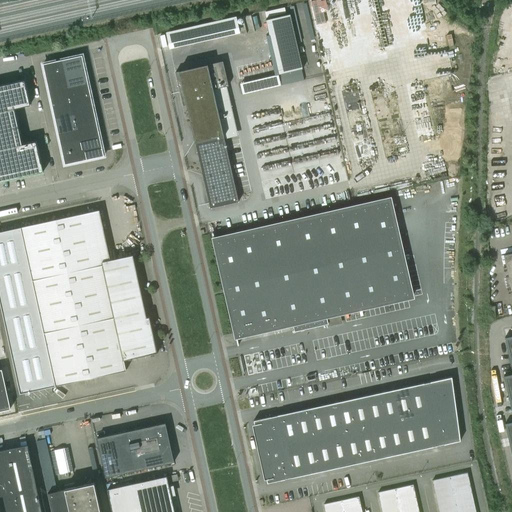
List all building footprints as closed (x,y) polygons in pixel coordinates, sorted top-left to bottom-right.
[(264,12),(265,18),(285,14),(283,8),(264,12)] [(267,36),(275,75),(302,69),(290,15),(266,20),(270,35),(267,36)] [(234,17),(162,29),(165,47),(237,35),(234,17)] [(332,63),(344,61),(341,37),(330,38),(332,63)] [(82,56),(63,60),(66,74),(85,70),(82,56)] [(43,64),(46,78),(66,74),(63,60),(43,64)] [(176,72),(183,106),(186,105),(195,143),(196,143),(210,208),(239,202),(213,90),(229,86),(223,62),(176,72)] [(85,70),(66,74),(69,89),(88,84),(85,70)] [(46,78),(49,93),(69,89),(66,74),(46,78)] [(22,80),(0,85),(0,181),(40,173),(33,141),(20,144),(12,109),(28,106),(22,80)] [(88,84),(69,89),(72,103),(92,99),(88,84)] [(49,93),(53,107),(72,103),(69,89),(49,93)] [(92,99),(72,103),(75,117),(95,113),(92,99)] [(53,107),(56,121),(75,117),(72,103),(53,107)] [(95,113),(75,117),(78,132),(98,127),(95,113)] [(56,121),(59,136),(78,132),(75,117),(56,121)] [(98,127),(78,132),(81,146),(101,142),(98,127)] [(59,136),(62,150),(81,146),(78,132),(59,136)] [(101,142),(81,146),(85,160),(104,156),(101,142)] [(81,146),(62,150),(65,165),(85,160),(81,146)] [(390,199),(214,239),(236,337),(298,323),(320,318),(412,297),(390,199)] [(135,263),(133,255),(125,256),(125,257),(110,260),(99,210),(0,231),(0,302),(20,393),(126,370),(124,360),(130,359),(129,359),(149,354),(149,355),(158,353),(156,345),(155,345),(151,325),(149,317),(146,317),(135,263)] [(511,293),(511,253),(503,255),(511,293)] [(1,369),(0,369),(0,410),(10,409),(1,369)] [(431,382),(424,383),(428,399),(454,393),(452,377),(431,382)] [(424,383),(410,386),(417,418),(431,414),(428,399),(424,383)] [(410,386),(396,389),(403,421),(417,418),(410,386)] [(396,389),(381,392),(388,424),(403,421),(396,389)] [(381,392),(367,396),(374,427),(388,424),(381,392)] [(456,409),(454,393),(428,399),(431,414),(456,409)] [(367,396),(353,399),(360,430),(374,427),(367,396)] [(353,399),(339,402),(345,433),(360,430),(353,399)] [(339,402),(324,405),(331,436),(345,433),(339,402)] [(324,405),(310,408),(317,439),(331,436),(324,405)] [(310,408),(296,411),(303,443),(317,439),(310,408)] [(456,409),(431,414),(434,430),(458,425),(456,409)] [(282,414),(285,430),(288,446),(303,443),(296,411),(282,414)] [(254,420),(255,424),(252,425),(255,437),(285,430),(282,414),(278,415),(278,416),(271,417),(254,420)] [(431,414),(417,418),(424,449),(438,446),(438,445),(434,430),(431,414)] [(417,418),(403,421),(409,452),(424,449),(417,418)] [(403,421),(388,424),(395,455),(409,452),(403,421)] [(106,477),(174,462),(166,423),(97,438),(106,477)] [(388,424),(374,427),(381,458),(395,455),(388,424)] [(460,441),(458,425),(434,430),(438,445),(444,444),(444,445),(460,441)] [(374,427),(360,430),(367,461),(381,458),(374,427)] [(285,430),(255,437),(258,452),(288,446),(285,430)] [(360,430),(345,433),(352,465),(367,461),(360,430)] [(345,433),(331,436),(338,468),(352,465),(345,433)] [(331,436),(317,439),(324,471),(338,468),(331,436)] [(317,439),(303,443),(310,474),(324,471),(317,439)] [(303,443),(288,446),(292,461),(295,477),(310,474),(303,443)] [(0,511),(100,511),(94,483),(65,489),(69,511),(41,511),(27,446),(28,446),(28,445),(0,450),(0,511)] [(288,446),(258,452),(262,468),(292,461),(288,446)] [(292,461),(262,468),(264,480),(267,479),(267,483),(285,479),(291,478),(295,477),(292,461)] [(451,483),(469,480),(467,473),(450,477),(451,483)] [(174,511),(167,476),(107,489),(112,511),(174,511)] [(432,480),(434,487),(451,483),(450,477),(432,480)] [(453,490),(470,486),(469,480),(451,483),(453,490)] [(453,490),(451,483),(434,487),(435,494),(453,490)] [(413,485),(396,489),(397,496),(415,492),(413,485)] [(470,486),(453,490),(454,497),(472,493),(470,486)] [(52,511),(69,511),(65,489),(48,493),(48,494),(48,493),(52,511)] [(396,489),(378,493),(380,500),(397,496),(396,489)] [(453,490),(435,494),(437,501),(454,497),(453,490)] [(415,492),(397,496),(399,503),(416,499),(415,492)] [(454,497),(456,504),(473,500),(472,493),(454,497)] [(397,496),(380,500),(381,507),(399,503),(397,496)] [(359,497),(342,501),(343,508),(361,504),(359,497)] [(454,497),(437,501),(438,508),(456,504),(454,497)] [(416,499),(399,503),(400,509),(418,506),(416,499)] [(456,504),(457,511),(475,507),(473,500),(456,504)] [(342,501),(324,505),(325,511),(343,508),(342,501)] [(399,503),(381,507),(382,511),(388,511),(400,509),(399,503)]
